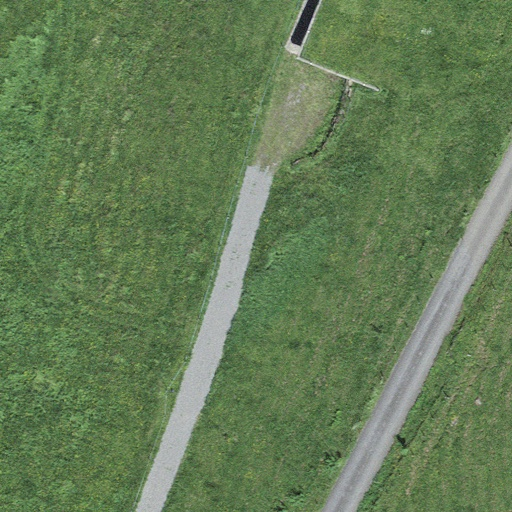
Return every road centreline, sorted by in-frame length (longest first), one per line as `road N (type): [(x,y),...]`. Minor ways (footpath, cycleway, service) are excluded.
road 1 (track): [(303,73),(155,511)]
road 2 (residential): [(344,511),(511,166)]
